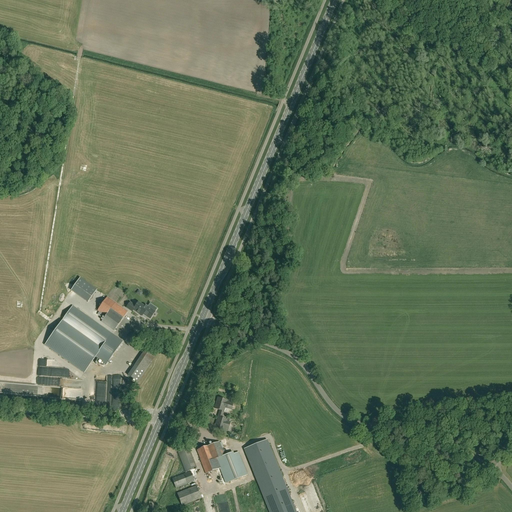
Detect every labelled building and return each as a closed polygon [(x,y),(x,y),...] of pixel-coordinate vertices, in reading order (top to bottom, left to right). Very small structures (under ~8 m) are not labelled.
[(114,331),(128,312),(107,298),(98,311),(106,316),(101,322),(114,331)] [(138,302),(136,306),(130,302),(126,308),(132,312),(134,310),(142,316),(143,314),(147,308),(138,302)] [(84,373),(87,369),(98,353),(110,361),(117,351),(106,343),(112,334),(73,306),(45,345),(84,373)] [(147,308),(143,314),(150,319),(155,312),(148,307),(147,308)] [(137,382),(144,373),(154,358),(144,352),(127,376),(137,382)] [(24,371),(30,375),(35,368),(30,364),(24,371)] [(218,398),(215,409),(220,410),(219,414),(223,415),(225,407),(225,406),(223,405),(224,403),(221,403),(223,399),(218,398)] [(223,399),(221,403),(224,403),(223,405),(225,406),(225,407),(231,409),(233,404),(226,402),(227,400),(223,399)] [(191,422),(196,404),(191,403),(187,421),(191,422)] [(219,414),(215,428),(223,431),(227,432),(228,428),(230,423),(226,421),(227,420),(222,418),(223,415),(219,414)] [(295,511),(266,438),(243,447),(269,511),(295,511)] [(219,442),(197,450),(201,461),(201,462),(206,474),(216,470),(219,468),(225,484),(247,475),(238,452),(234,454),(233,452),(226,455),(223,448),(222,445),(221,445),(219,442)] [(191,470),(196,468),(192,455),(189,447),(178,451),(186,473),(172,479),(176,488),(194,481),(191,472),(191,470)] [(161,468),(159,473),(166,476),(169,471),(161,468)] [(182,506),(201,498),(197,486),(177,493),(182,506)]
